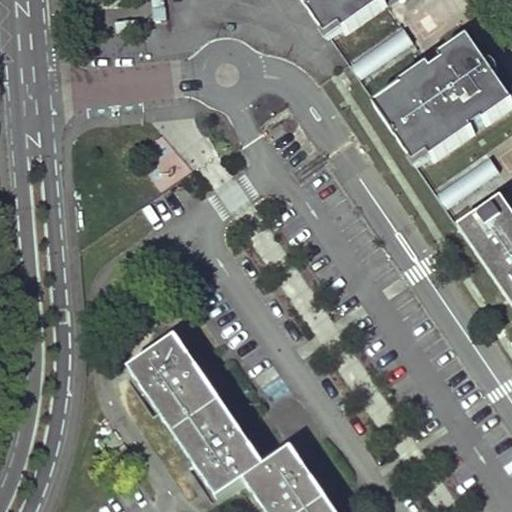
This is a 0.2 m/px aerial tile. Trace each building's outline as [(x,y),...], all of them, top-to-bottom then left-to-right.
[(165,0),(150,0),(151,10),(166,9),(165,0)] [(304,0),(309,6),(307,7),(325,34),(340,24),(343,29),(385,0),(384,0),(304,0)] [(118,18),(119,33),(144,31),(143,16),(118,18)] [(411,38),(401,25),(347,62),(356,75),(411,38)] [(395,135),(413,161),(427,152),(431,156),(473,128),(469,122),(479,115),(483,120),(511,100),(511,99),(467,34),(438,54),(440,57),(429,65),(427,62),(373,99),(397,134),(395,135)] [(498,175),(489,161),(435,199),(444,212),(498,175)] [(511,208),(502,195),(460,224),(511,299),(511,337),(511,338),(511,208)] [(132,366),(219,496),(246,478),(267,463),(180,334),(132,366)] [(267,463),(246,478),(269,511),(340,511),(294,445),(267,463)]
